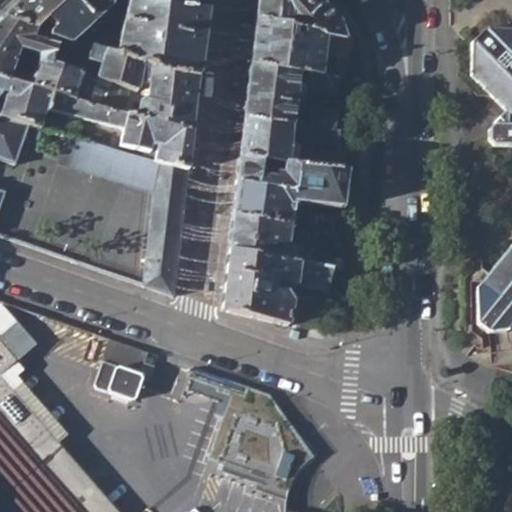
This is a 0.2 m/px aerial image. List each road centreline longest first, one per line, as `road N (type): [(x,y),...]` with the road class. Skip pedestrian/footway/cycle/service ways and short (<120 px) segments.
road 1 (residential): [(0,267),(312,376),(408,398)]
road 2 (secondary): [(408,398),(405,86)]
